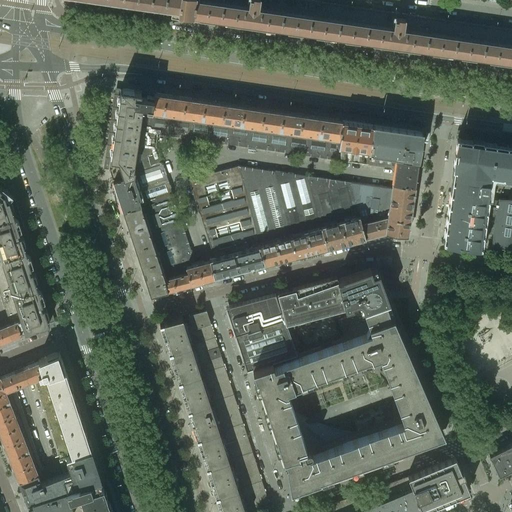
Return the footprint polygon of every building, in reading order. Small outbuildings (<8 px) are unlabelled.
[(511,28),(430,17),(313,0),(99,0),(164,9),(163,16),(511,66),(511,28)] [(162,163),(160,157),(158,151),(156,143),(153,143),(154,133),(148,132),(154,92),(121,88),(119,93),(109,166),(113,179),(149,168),(162,163)] [(154,133),(159,93),(154,92),(148,132),(154,133)] [(170,135),(175,95),(159,93),(154,133),(170,135)] [(180,137),(185,97),(175,95),(170,135),(180,137)] [(199,139),(204,100),(185,97),(180,137),(199,139)] [(218,142),(224,102),(204,100),(199,139),(218,142)] [(237,145),(243,105),(224,102),(218,142),(237,145)] [(253,107),(243,105),(237,145),(247,146),(253,107)] [(257,148),(262,108),(253,107),(247,146),(257,148)] [(267,149),(272,109),(262,108),(257,148),(267,149)] [(276,151),(282,111),(272,109),(267,149),(276,151)] [(296,153),(302,114),(282,111),(276,151),(296,153)] [(315,156),(321,117),(302,114),(296,153),(315,156)] [(335,159),(338,138),(341,119),(321,117),(315,156),(335,159)] [(367,164),(373,124),(341,119),(338,138),(335,159),(367,164)] [(422,131),(373,124),(367,164),(395,168),(393,177),(392,182),(414,185),(415,180),(422,131)] [(469,139),(469,136),(460,135),(459,138),(458,138),(443,240),(481,245),(481,244),(480,244),(482,233),(493,234),(491,246),(511,248),(511,142),(508,142),(507,144),(505,144),(505,141),(496,140),(495,142),(493,142),(493,140),(484,138),(483,141),(481,140),(481,138),(472,137),(471,139),(469,139)] [(162,163),(149,168),(113,179),(123,210),(172,194),(162,163)] [(264,263),(238,165),(188,178),(214,257),(209,259),(213,277),(264,263)] [(276,170),(238,165),(264,263),(295,255),(274,178),(276,170)] [(307,175),(276,170),(274,178),(295,255),(326,247),(307,175)] [(345,242),(328,178),(307,175),(326,247),(345,242)] [(365,237),(350,181),(328,178),(345,242),(365,237)] [(392,187),(350,181),(365,237),(385,232),(387,217),(390,200),(392,187)] [(392,182),(392,187),(390,200),(411,203),(414,185),(392,182)] [(0,219),(15,215),(11,203),(8,204),(7,200),(9,200),(9,199),(6,200),(5,194),(4,193),(4,194),(0,190),(0,189),(1,188),(0,188),(0,187),(0,219)] [(179,214),(177,208),(172,194),(123,210),(129,230),(179,214)] [(411,203),(390,200),(387,217),(409,221),(411,203)] [(172,238),(170,231),(183,227),(179,214),(129,230),(136,250),(172,238)] [(15,215),(0,219),(0,258),(26,250),(23,239),(20,240),(19,236),(20,235),(19,231),(19,230),(17,230),(16,227),(18,226),(15,215)] [(387,217),(385,232),(407,235),(409,221),(387,217)] [(170,231),(172,238),(185,234),(183,227),(170,231)] [(185,234),(172,238),(174,245),(188,240),(185,234)] [(176,251),(174,245),(172,238),(136,250),(142,270),(179,258),(176,251)] [(188,240),(174,245),(176,251),(190,247),(188,240)] [(190,247),(176,251),(179,258),(192,254),(190,247)] [(32,275),(30,272),(32,271),(32,270),(30,267),(30,266),(29,266),(28,262),(30,262),(26,250),(0,258),(0,291),(1,294),(7,292),(8,296),(38,286),(34,275),(32,275)] [(213,277),(209,259),(204,260),(195,263),(192,254),(179,258),(142,270),(150,294),(209,278),(213,277)] [(389,300),(379,270),(375,272),(372,273),(370,267),(342,277),(342,278),(338,279),(338,278),(337,278),(336,275),(277,291),(285,322),(289,332),(294,330),(294,322),(295,322),(294,320),(344,307),(345,308),(353,306),(352,303),(357,301),(358,304),(361,303),(363,309),(385,301),(389,300)] [(50,322),(46,310),(43,311),(42,308),(44,307),(44,306),(43,306),(42,302),(42,301),(40,302),(39,298),(42,297),(38,286),(8,296),(10,299),(3,301),(10,322),(5,324),(11,337),(22,333),(21,331),(25,330),(50,322)] [(285,322),(277,291),(276,291),(276,292),(275,293),(275,292),(225,305),(246,369),(252,368),(297,353),(297,352),(291,338),(289,332),(285,322)] [(380,456),(390,452),(391,454),(401,450),(400,449),(444,433),(426,393),(411,357),(393,316),(391,317),(385,301),(363,309),(363,310),(338,319),(344,337),(331,342),(332,345),(321,349),(320,345),(297,354),(297,353),(252,368),(255,378),(257,378),(260,389),(259,389),(265,408),(266,407),(270,419),(269,419),(275,438),(276,437),(278,443),(281,443),(282,448),(279,449),(282,459),(285,458),(286,463),(285,463),(290,490),(321,479),(321,477),(331,473),(332,475),(350,468),(350,467),(361,463),(361,464),(380,458),(380,456)] [(183,319),(186,330),(187,331),(210,323),(207,312),(183,319)] [(187,331),(186,330),(183,319),(182,317),(160,323),(160,324),(162,324),(171,350),(169,351),(215,337),(210,323),(187,331)] [(0,341),(6,339),(10,337),(11,337),(5,324),(1,326),(0,326),(0,341)] [(215,337),(169,351),(169,352),(171,352),(180,379),(178,379),(178,380),(224,365),(221,355),(209,359),(207,350),(218,347),(215,337)] [(218,347),(207,350),(209,359),(221,355),(218,347)] [(84,428),(72,389),(66,370),(65,369),(63,362),(60,352),(55,353),(38,359),(38,360),(23,366),(28,380),(34,378),(60,458),(59,458),(60,459),(91,449),(84,428)] [(224,365),(178,380),(179,381),(180,380),(189,407),(188,408),(188,409),(210,402),(233,394),(224,365)] [(0,403),(18,396),(15,386),(20,384),(24,382),(28,381),(28,380),(23,366),(18,368),(14,370),(0,375),(0,403)] [(233,394),(210,402),(188,409),(188,410),(190,409),(199,436),(197,437),(243,423),(233,394)] [(18,396),(0,403),(0,431),(26,421),(18,396)] [(26,421),(0,431),(10,456),(35,446),(26,421)] [(243,423),(197,437),(197,438),(199,438),(208,465),(206,465),(207,466),(252,451),(243,423)] [(511,442),(489,454),(497,471),(498,474),(501,472),(511,467),(511,442)] [(35,446),(10,456),(19,479),(19,481),(38,474),(38,473),(41,465),(35,446)] [(91,449),(60,459),(61,462),(60,464),(62,465),(64,473),(41,482),(40,478),(38,474),(19,481),(21,485),(27,502),(100,479),(101,479),(91,449)] [(252,451),(207,466),(207,467),(209,466),(217,493),(216,494),(216,495),(261,480),(252,451)] [(455,456),(408,476),(421,507),(422,508),(468,488),(455,456)] [(408,476),(381,485),(392,511),(407,511),(420,507),(421,508),(421,507),(408,476)] [(111,511),(103,486),(102,486),(100,479),(27,502),(31,511),(67,511),(73,510),(74,510),(90,505),(92,511),(111,511)] [(261,480),(216,495),(216,496),(218,495),(223,511),(262,511),(263,511),(268,502),(261,480)] [(392,511),(381,485),(354,495),(361,511),(392,511)] [(361,511),(354,495),(328,504),(331,511),(361,511)]
